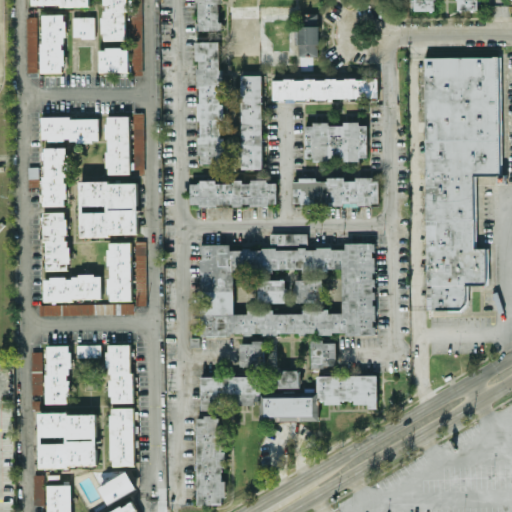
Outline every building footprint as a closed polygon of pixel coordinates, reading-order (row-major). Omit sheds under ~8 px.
[(141,0),(102,0),(103,40),(126,39),(125,11),(131,11),(132,74),(142,74),(141,0)] [(42,72),(65,72),(65,13),(41,13),(42,72)] [(317,13),(298,13),(299,25),(318,24),(317,13)] [(36,16),(26,16),(27,71),(37,71),(36,16)] [(94,16),(73,17),(73,38),(95,37),(94,16)] [(297,62),(311,62),(311,56),(319,56),(318,25),(296,26),(297,62)] [(195,41),(195,59),(197,59),(199,163),(223,163),(223,137),(222,137),(220,41),(195,41)] [(99,71),(128,72),(129,48),(99,48),(99,71)] [(425,59),(425,311),(460,310),(467,304),(467,282),(486,282),(486,247),(474,247),(473,172),(499,172),(499,58),(425,59)] [(262,168),(262,74),(240,74),(241,168),(262,168)] [(273,79),(273,99),(378,98),(378,78),(273,79)] [(134,173),(145,173),(143,112),(133,112),(134,173)] [(129,115),(106,116),(107,174),(131,173),(129,115)] [(99,116),(41,117),(42,140),(99,140),(99,116)] [(305,123),(306,159),(345,158),(345,159),(368,159),(367,122),(305,123)] [(43,206),(67,205),(66,147),(43,147),(43,206)] [(379,204),(379,178),(293,178),(293,205),(379,204)] [(277,180),(191,181),(191,205),(277,204),(277,180)] [(137,181),(80,182),(81,235),(138,234),(137,181)] [(45,270),(68,270),(67,211),(44,211),(45,270)] [(271,244),(302,243),(302,233),(270,233),(271,244)] [(131,242),(107,242),(109,300),(132,300),(131,242)] [(376,333),(375,242),(345,243),(345,248),(230,248),(230,244),(201,244),(201,334),(376,333)] [(102,275),(44,276),(44,300),(102,299),(102,275)] [(40,304),(40,315),(134,313),(134,302),(40,304)] [(336,340),(312,341),(312,366),(336,366),(336,340)] [(265,341),(240,341),(240,365),(265,365),(265,341)] [(77,357),(101,357),(101,344),(77,344),(77,357)] [(109,402),(133,402),(132,344),(108,344),(109,402)] [(46,403),(70,403),(70,345),(46,345),(46,403)] [(42,394),(43,351),(32,351),(31,394),(42,394)] [(300,387),(300,370),(278,369),(278,387),(300,387)] [(378,375),(317,375),(317,396),(260,395),(260,414),(282,414),(282,420),(318,420),(318,402),(368,402),(368,407),(377,407),(378,375)] [(111,465),(135,465),(134,407),(110,407),(111,465)] [(39,413),(40,467),(98,465),(96,412),(39,413)] [(197,504),(224,504),(224,472),(217,472),(217,467),(222,467),(222,416),(197,416),(197,504)] [(137,487),(127,470),(99,486),(109,504),(137,487)] [(34,504),(44,504),(43,474),(33,474),(34,504)] [(71,511),(71,484),(46,484),(46,511),(71,511)] [(112,511),(136,511),(132,503),(112,511)]
